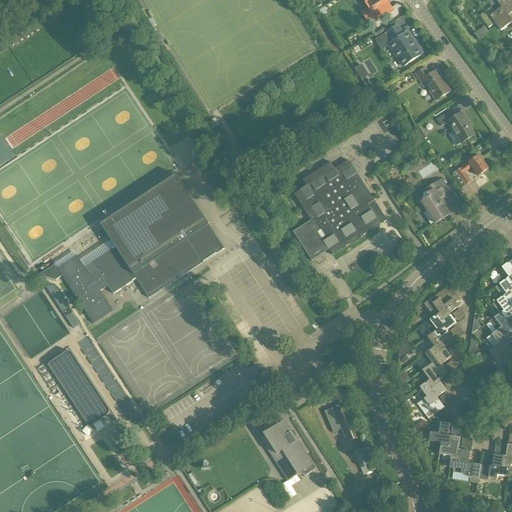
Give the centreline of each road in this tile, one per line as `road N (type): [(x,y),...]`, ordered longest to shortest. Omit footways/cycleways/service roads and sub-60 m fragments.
road 1 (residential): [(511,249),(479,276),(455,410),(480,446),(511,424)]
road 2 (tertiary): [(421,511),(382,423),(376,372),(388,321)]
road 3 (tertiary): [(511,136),(411,0)]
road 4 (tertiary): [(388,321),(416,280),(501,216)]
road 5 (unclassified): [(388,321),(351,319),(284,371)]
